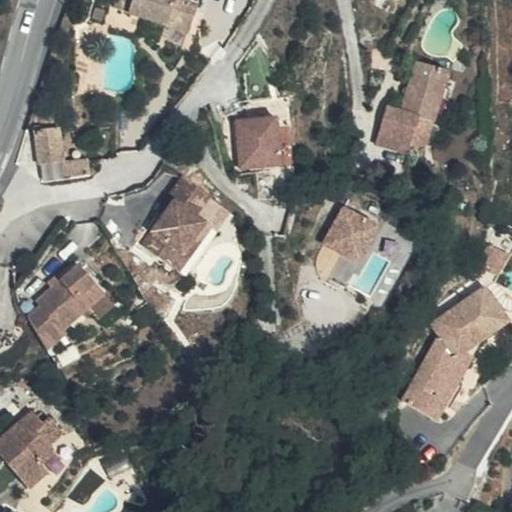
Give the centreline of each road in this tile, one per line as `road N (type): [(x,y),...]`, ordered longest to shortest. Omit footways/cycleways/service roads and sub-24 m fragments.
road 1 (residential): [(511,394),(446,481),(380,511)]
road 2 (secondary): [(42,0),(0,142)]
